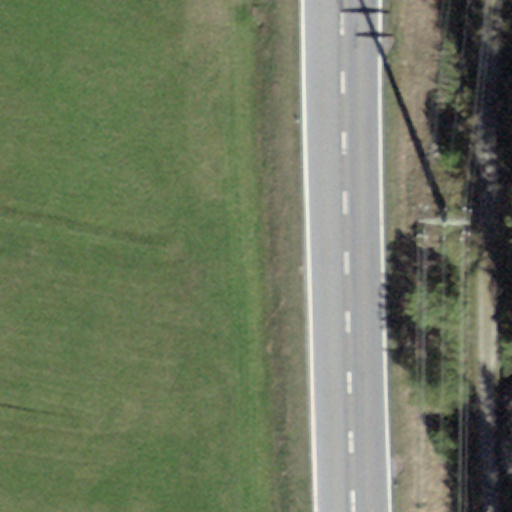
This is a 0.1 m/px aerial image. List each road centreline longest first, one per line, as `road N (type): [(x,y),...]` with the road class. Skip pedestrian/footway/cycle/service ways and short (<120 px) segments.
road 1 (track): [(486,511),(475,193),(482,0)]
road 2 (secondary): [(340,0),(352,511)]
